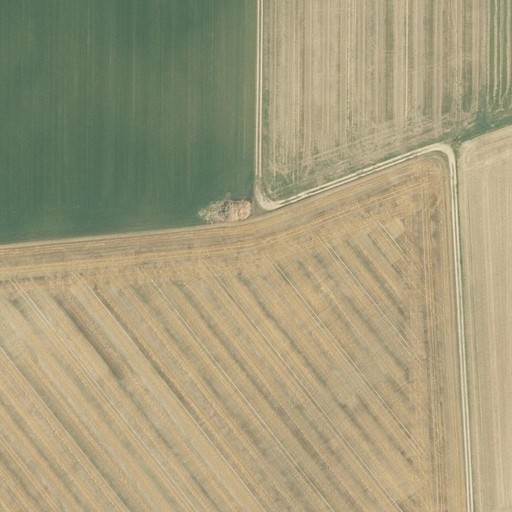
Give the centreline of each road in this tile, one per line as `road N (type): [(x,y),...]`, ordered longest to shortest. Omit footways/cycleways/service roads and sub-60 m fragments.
road 1 (track): [(259,0),(257,212),(511,119)]
road 2 (track): [(452,140),(468,511)]
